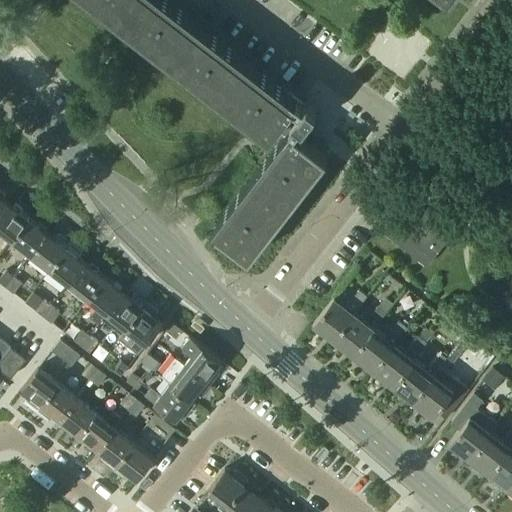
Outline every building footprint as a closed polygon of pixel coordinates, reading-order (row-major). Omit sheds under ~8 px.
[(91,0),(268,137),(280,122),(294,105),(300,110),(303,106),(167,0),(91,0)] [(285,126),(290,129),(298,136),(315,114),(312,112),(316,107),(307,100),(303,106),(300,110),(294,105),(280,122),(285,126)] [(212,230),(248,258),(327,158),(298,136),(290,129),(212,230)] [(0,214),(9,203),(2,198),(6,194),(0,189),(0,214)] [(384,232),(427,265),(460,223),(433,202),(421,217),(405,205),(401,210),(384,232)] [(0,214),(0,230),(11,240),(28,218),(9,203),(0,214)] [(11,240),(30,254),(47,233),(28,218),(11,240)] [(30,254),(49,269),(69,243),(57,234),(54,238),(47,233),(30,254)] [(68,284),(85,262),(79,257),(82,253),(69,243),(49,269),(68,284)] [(88,299),(104,277),(85,262),(68,284),(88,299)] [(0,278),(0,282),(6,287),(14,276),(6,270),(0,278)] [(6,287),(13,293),(21,282),(14,276),(6,287)] [(100,322),(107,314),(123,292),(104,277),(88,299),(97,306),(91,315),(100,322)] [(333,340),(355,312),(367,296),(359,290),(346,305),(334,296),(312,324),(333,340)] [(107,314),(126,328),(145,302),(133,293),(130,297),(123,292),(107,314)] [(36,311),(44,317),(52,306),(44,300),(36,311)] [(118,338),(138,353),(162,321),(155,316),(158,312),(145,302),(126,328),(118,338)] [(371,314),(380,320),(387,311),(378,305),(371,314)] [(44,317),(51,322),(59,312),(52,306),(44,317)] [(333,340),(352,355),(374,327),(355,312),(333,340)] [(391,329),(399,336),(406,327),(398,320),(391,329)] [(165,330),(176,338),(182,331),(171,322),(165,330)] [(352,355),(372,371),(394,342),(374,327),(352,355)] [(74,340),(82,346),(90,335),(82,330),(74,340)] [(82,346),(89,352),(97,341),(90,335),(82,346)] [(191,354),(184,363),(210,383),(219,371),(215,368),(221,361),(190,336),(182,346),(191,354)] [(392,386),(414,358),(426,342),(418,336),(406,351),(394,342),(372,371),(392,386)] [(0,339),(0,358),(10,346),(1,338),(0,339)] [(52,350),(71,365),(79,354),(60,339),(52,350)] [(0,358),(0,368),(11,377),(26,358),(10,346),(0,358)] [(431,360),(438,366),(439,366),(440,366),(446,357),(438,351),(431,360)] [(142,361),(152,369),(158,361),(148,353),(142,361)] [(169,382),(195,403),(195,402),(191,399),(196,393),(200,396),(210,383),(184,363),(176,357),(161,376),(169,382)] [(392,386),(412,401),(434,373),(433,373),(414,358),(392,386)] [(112,370),(120,376),(128,365),(121,359),(112,370)] [(83,374),(90,380),(98,369),(91,363),(83,374)] [(437,411),(446,418),(469,388),(440,366),(439,366),(438,366),(433,373),(434,373),(412,401),(432,417),(437,411)] [(38,408),(58,382),(38,367),(21,389),(28,394),(25,398),(38,408)] [(90,380),(98,386),(106,375),(98,369),(90,380)] [(127,381),(137,389),(143,381),(133,373),(127,381)] [(53,413),(60,419),(77,397),(58,382),(38,408),(50,417),(53,413)] [(145,395),(176,419),(181,412),(186,415),(195,403),(169,382),(160,394),(151,387),(145,395)] [(449,443),(469,459),(491,431),(497,423),(477,407),(483,399),(474,392),(451,422),(460,429),(449,443)] [(121,403),(128,409),(136,399),(129,393),(121,403)] [(60,419),(79,433),(96,412),(77,397),(60,419)] [(128,409),(136,415),(144,405),(136,399),(128,409)] [(98,448),(115,427),(113,425),(120,416),(111,410),(104,418),(96,412),(79,433),(98,448)] [(147,424),(167,439),(175,428),(155,413),(147,424)] [(114,467),(134,441),(115,427),(98,448),(105,453),(101,457),(114,467)] [(469,459),(489,474),(511,446),(511,444),(511,427),(503,440),(491,431),(469,459)] [(129,473),(136,478),(153,456),(134,441),(114,467),(126,477),(129,473)] [(489,474),(509,490),(511,485),(511,447),(511,446),(489,474)] [(208,490),(227,505),(247,480),(235,470),(232,474),(224,468),(208,490)] [(227,505),(235,511),(252,511),(263,498),(256,493),(259,489),(247,480),(227,505)] [(252,511),(280,511),(263,498),(252,511)]
